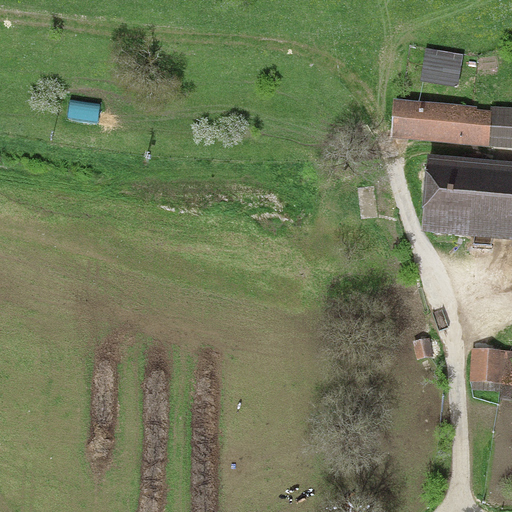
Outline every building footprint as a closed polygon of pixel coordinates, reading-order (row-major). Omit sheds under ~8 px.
[(463,54),(425,48),(420,81),(457,87),(463,54)] [(477,106),(393,99),(390,137),(488,145),(491,110),(477,109),(477,106)] [(511,107),(491,106),(491,110),(488,145),(511,147),(511,107)] [(511,160),(428,154),(422,231),(511,238),(511,160)] [(430,338),(412,340),(416,360),(433,357),(430,338)] [(511,351),(471,348),(469,382),(511,384),(511,351)]
